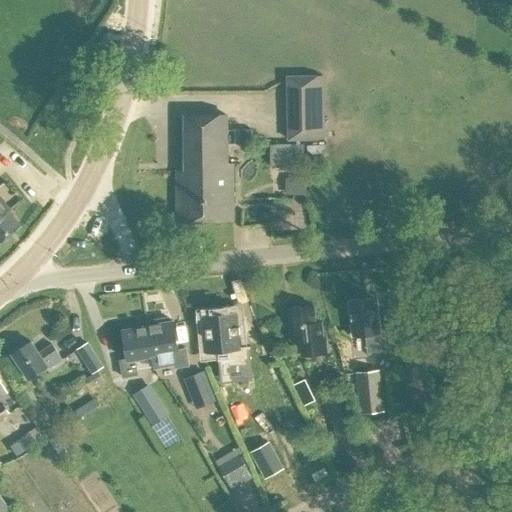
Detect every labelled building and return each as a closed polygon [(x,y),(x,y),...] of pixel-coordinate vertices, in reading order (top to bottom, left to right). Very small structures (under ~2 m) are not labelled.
[(286,76),(287,140),(325,140),(324,75),(286,76)] [(186,166),(175,167),(178,221),(228,218),(234,218),(232,163),(229,163),(228,144),(234,144),(252,144),(252,130),(228,130),(227,112),(221,113),(184,114),(186,166)] [(270,144),(270,166),(303,165),(303,144),(270,144)] [(324,145),(307,146),(307,150),(312,157),(325,157),(324,145)] [(285,177),(285,195),(306,196),(306,178),(285,177)] [(0,239),(17,225),(7,211),(8,211),(0,201),(0,239)] [(368,347),(380,346),(375,299),(350,302),(354,335),(367,333),(368,347)] [(315,323),(314,306),(289,308),(292,341),(300,340),(302,355),(327,353),(325,336),(323,337),(321,322),(315,323)] [(219,370),(246,367),(252,367),(250,347),(239,347),(236,314),(221,316),(219,314),(207,315),(207,317),(205,317),(208,352),(218,350),(219,370)] [(173,321),(146,326),(151,356),(152,355),(155,368),(174,364),(175,368),(189,365),(186,348),(179,350),(173,321)] [(151,356),(146,326),(122,330),(127,359),(120,360),(123,377),(137,374),(135,359),(151,356)] [(49,367),(64,359),(54,344),(40,353),(32,341),(13,353),(29,378),(48,365),(49,367)] [(88,342),(76,350),(92,374),(103,367),(88,342)] [(361,414),(384,411),(380,370),(356,372),(361,414)] [(204,371),(190,377),(197,394),(211,389),(204,371)] [(86,379),(91,388),(104,381),(98,372),(86,379)] [(293,385),(303,406),(315,400),(305,379),(293,385)] [(247,384),(249,415),(271,413),(269,382),(247,384)] [(149,386),(134,395),(147,417),(153,426),(167,417),(162,408),(149,386)] [(325,400),(336,438),(358,432),(347,394),(325,400)] [(75,410),(80,417),(100,405),(96,397),(75,410)] [(0,406),(0,419),(9,414),(3,405),(0,406)] [(30,446),(42,437),(35,427),(23,435),(30,446)] [(269,442),(250,452),(265,479),(284,468),(269,442)] [(216,461),(231,489),(252,478),(240,455),(243,453),(240,447),(216,461)] [(0,511),(17,511),(0,484),(0,511)]
